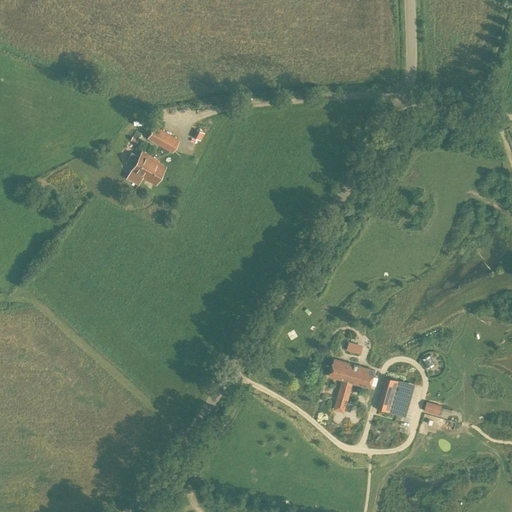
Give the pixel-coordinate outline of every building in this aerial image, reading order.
[(168,133),(154,125),(148,136),(161,144),(168,133)] [(195,128),(191,135),(200,140),(204,132),(195,128)] [(179,138),(168,133),(161,144),(170,149),(172,150),(175,145),(179,138)] [(131,170),(130,171),(139,176),(140,175),(142,176),(156,184),(166,166),(158,161),(150,157),(151,156),(142,151),(131,170)] [(349,341),(346,349),(352,351),(355,342),(349,341)] [(328,376),(343,380),(352,382),(370,388),(375,370),(333,358),(328,376)] [(392,412),(401,380),(384,376),(376,407),(392,412)] [(344,411),(352,382),(343,380),(335,409),(344,411)] [(425,401),(423,409),(439,414),(442,405),(425,401)]
